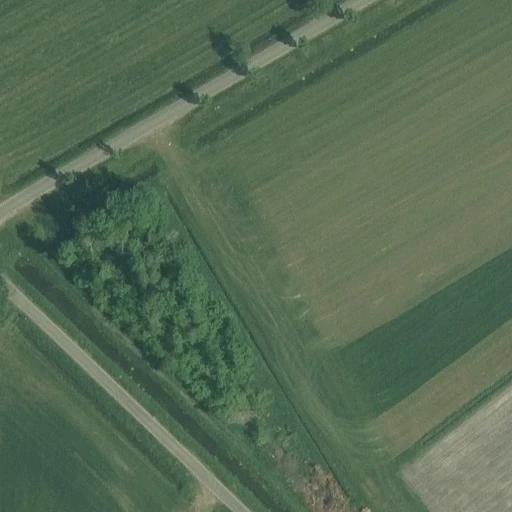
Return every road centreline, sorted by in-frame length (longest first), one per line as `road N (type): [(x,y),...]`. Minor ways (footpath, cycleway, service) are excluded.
road 1 (unclassified): [(0,212),(363,0)]
road 2 (unclassified): [(241,511),(0,283)]
